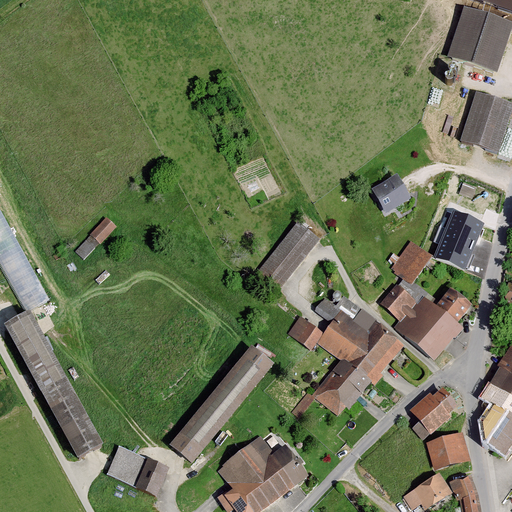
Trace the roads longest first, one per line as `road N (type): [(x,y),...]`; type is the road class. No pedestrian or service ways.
road 1 (residential): [(475,360),(416,396),(301,511)]
road 2 (track): [(89,511),(0,346)]
road 3 (residential): [(475,360),(511,188)]
road 4 (residential): [(488,511),(475,360)]
